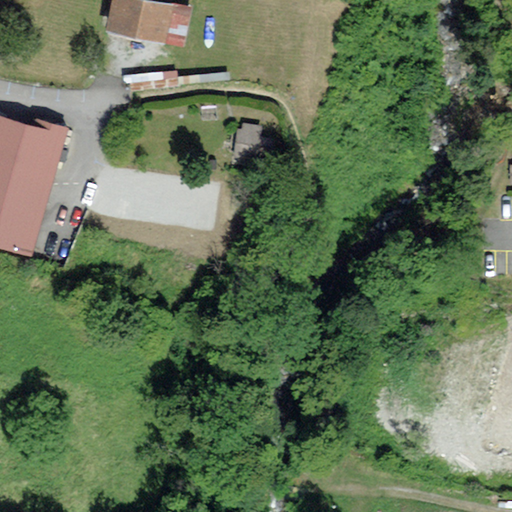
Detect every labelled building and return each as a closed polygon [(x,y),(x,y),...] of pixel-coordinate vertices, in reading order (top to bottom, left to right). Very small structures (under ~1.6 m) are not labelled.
[(157,0),(120,0),(114,26),(163,37),(170,3),(157,0)] [(0,112),(0,245),(33,255),(70,126),(36,116),(34,122),(0,112)] [(256,133),(241,131),(240,139),(255,141),(256,133)] [(240,139),(230,137),(227,157),(237,159),(240,139)] [(255,141),(240,139),(237,159),(252,161),(252,158),(266,160),(268,145),(255,143),(255,141)]
